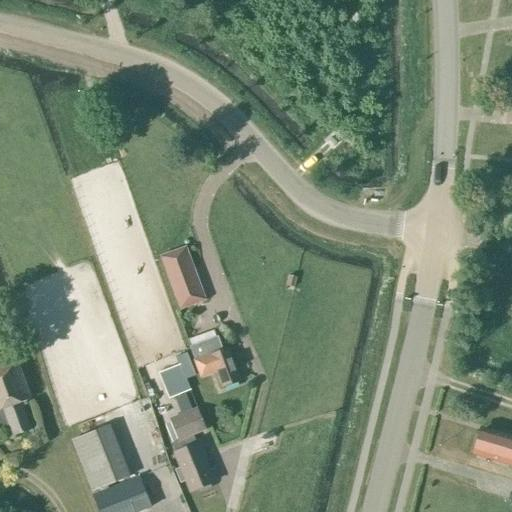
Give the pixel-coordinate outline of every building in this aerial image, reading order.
[(180,309),(205,300),(185,247),(160,257),(180,309)] [(294,287),(297,277),(289,275),(286,285),(294,287)] [(217,337),(190,347),(195,360),(194,361),(201,377),(217,371),(223,387),(240,381),(228,348),(222,350),(217,337)] [(20,403),(30,399),(16,359),(0,364),(0,423),(3,423),(8,438),(30,430),(20,403)] [(169,400),(191,390),(186,378),(193,375),(187,361),(158,373),(169,400)] [(191,491),(214,482),(194,435),(207,430),(197,407),(169,418),(179,442),(172,445),(191,491)] [(92,492),(99,488),(101,492),(93,495),(99,511),(138,511),(150,507),(138,477),(109,489),(108,485),(131,476),(110,425),(72,439),(92,492)] [(479,431),(473,454),(511,465),(511,436),(509,440),(479,431)]
